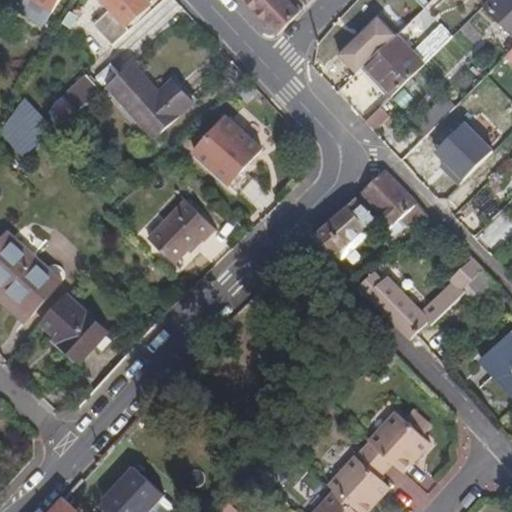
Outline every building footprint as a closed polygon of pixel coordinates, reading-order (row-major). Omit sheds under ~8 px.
[(26,0),(48,15),(57,0),(26,0)] [(122,28),(148,6),(142,0),(97,0),(105,10),(88,25),(107,47),(125,31),(122,28)] [(300,14),(287,0),(241,0),(277,40),(300,14)] [(511,0),(492,0),(483,10),(511,38),(511,0)] [(390,98),(422,67),(394,39),(362,70),(390,98)] [(153,143),(193,107),(170,82),(157,95),(131,67),(105,90),(153,143)] [(101,93),(86,75),(60,98),(63,101),(77,116),(101,93)] [(444,118),(456,107),(446,97),(414,129),(424,139),(431,132),(444,118)] [(0,129),(0,134),(27,159),(56,127),(26,101),(0,129)] [(75,118),(77,116),(63,101),(56,107),(70,122),(75,118)] [(450,124),(465,109),(459,104),(456,107),(444,118),(450,124)] [(379,109),(364,124),(374,134),(389,119),(379,109)] [(241,173),(260,153),(226,121),(193,156),(234,195),(249,180),(241,173)] [(419,156),(437,139),(431,132),(424,139),(401,162),(409,170),(421,158),(419,156)] [(470,198),(491,178),(479,166),(458,187),(470,198)] [(416,205),(383,172),(361,195),(393,227),(416,205)] [(200,244),(214,230),(185,203),(146,245),(171,268),(196,241),(200,244)] [(333,262),(372,223),(353,203),(314,241),(333,262)] [(0,291),(29,318),(61,284),(8,234),(0,242),(0,291)] [(495,285),(471,261),(450,282),(453,285),(423,315),(389,280),(384,285),(374,275),(358,291),(408,343),(426,325),(431,330),(465,297),(474,306),(495,285)] [(29,318),(0,291),(0,300),(24,323),(29,318)] [(106,332),(66,296),(41,324),(63,342),(59,347),(77,363),(106,332)] [(511,339),(508,335),(478,364),(511,399),(511,339)] [(399,360),(380,341),(374,348),(392,366),(399,360)] [(429,433),(410,415),(403,423),(422,441),(429,433)] [(403,478),(430,449),(422,441),(403,423),(396,417),(368,447),(393,469),(403,478)] [(371,511),(389,492),(380,485),(393,469),(368,447),(328,491),(333,496),(350,511),(371,511)] [(149,511),(164,497),(132,468),(102,501),(113,511),(149,511)] [(350,511),(333,496),(317,511),(350,511)] [(78,511),(64,499),(51,511),(78,511)]
